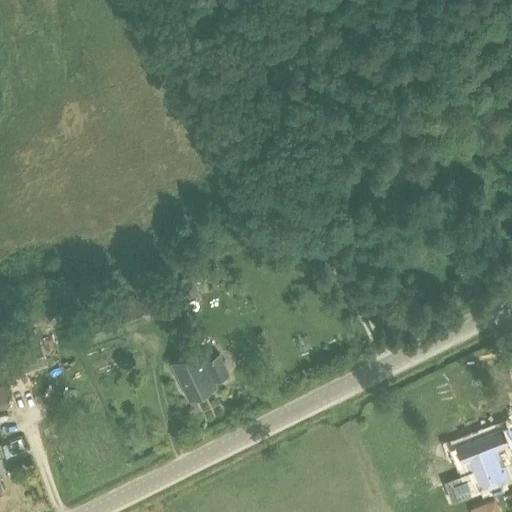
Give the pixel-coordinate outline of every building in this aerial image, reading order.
[(79,318),(87,340),(146,318),(137,296),(79,318)] [(0,339),(0,374),(2,379),(48,362),(36,327),(0,339)] [(173,361),(189,398),(217,385),(215,381),(230,375),(220,353),(206,360),(200,349),(173,361)] [(0,385),(0,408),(11,404),(4,384),(0,385)] [(93,415),(105,412),(102,397),(90,399),(93,415)] [(457,443),(464,459),(468,457),(478,484),(507,473),(497,445),(509,441),(503,425),(457,443)] [(477,511),(507,511),(501,494),(475,503),(477,511)]
